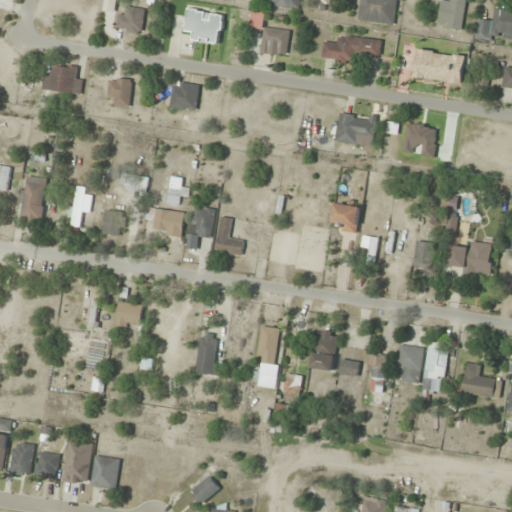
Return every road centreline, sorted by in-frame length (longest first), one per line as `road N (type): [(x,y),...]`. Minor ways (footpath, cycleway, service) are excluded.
road 1 (residential): [(37,0),(31,40),(511,117)]
road 2 (residential): [(511,324),(0,245)]
